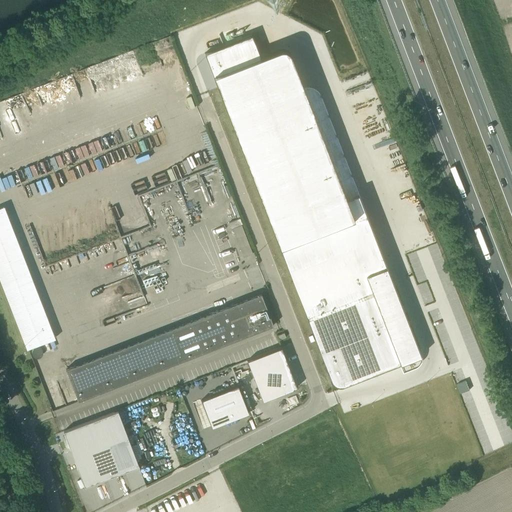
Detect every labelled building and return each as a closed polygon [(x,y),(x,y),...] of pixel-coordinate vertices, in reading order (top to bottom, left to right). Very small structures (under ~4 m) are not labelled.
[(253,40),(206,59),(334,376),(343,372),(350,389),(418,362),(419,361),(420,360),(421,360),(422,359),(423,357),(423,356),(424,355),(424,354),(424,353),(424,351),(424,350),(424,349),(423,348),(362,197),(350,202),(292,60),(292,59),(291,58),(290,57),(290,56),(289,56),(287,55),(286,55),(285,54),(284,54),(283,54),(281,55),(262,62),(253,40)] [(0,207),(0,279),(1,282),(27,349),(55,338),(4,206),(0,207)] [(232,228),(243,257),(253,253),(241,225),(232,228)] [(261,293),(66,369),(78,401),(273,325),(261,293)] [(281,347),(247,360),(263,401),(297,388),(281,347)] [(211,427),(249,413),(238,385),(201,399),(211,427)] [(64,431),(68,441),(71,448),(70,449),(85,486),(86,485),(93,482),(93,483),(95,482),(95,481),(98,480),(98,481),(105,478),(105,477),(112,474),(112,475),(123,471),(122,470),(130,468),(139,465),(118,410),(64,431)]
